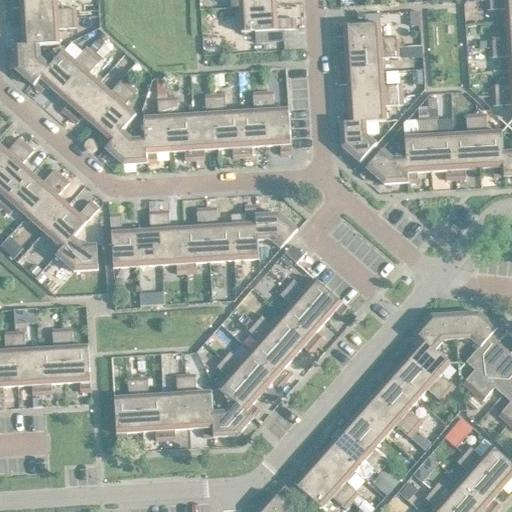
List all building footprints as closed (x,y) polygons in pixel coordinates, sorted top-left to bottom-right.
[(25,0),(26,15),(80,11),(79,1),(61,3),(61,0),(15,0),(15,1),(25,0)] [(279,0),(253,0),(244,1),(245,25),(299,22),(298,11),(281,13),(279,0)] [(509,2),(510,16),(511,16),(511,0),(491,0),(491,3),(509,2)] [(17,29),(18,39),(43,38),(63,37),(62,22),(81,21),(80,11),(26,15),(27,29),(17,29)] [(493,32),(494,41),(511,40),(511,16),(510,16),(511,30),(493,32)] [(348,30),(349,44),(403,41),(403,31),(385,32),(384,17),(338,20),(339,30),(348,30)] [(107,37),(99,46),(106,52),(114,43),(107,37)] [(19,63),(37,79),(54,60),(53,59),(44,51),(43,38),(18,39),(19,63)] [(51,78),(61,87),(97,47),(90,40),(78,54),(67,44),(53,59),(54,60),(37,79),(44,85),(51,78)] [(511,50),(511,40),(494,41),(494,51),(511,50)] [(341,59),(341,68),(387,66),(386,52),(404,50),(403,41),(349,44),(350,58),(341,59)] [(66,104),(73,110),(103,76),(93,67),(105,53),(97,47),(61,87),(72,97),(66,104)] [(135,61),(127,70),(135,77),(143,68),(135,61)] [(351,78),(352,92),(406,89),(406,79),(388,80),(387,66),(341,68),(342,78),(351,78)] [(227,67),(218,68),(218,79),(228,78),(227,67)] [(169,70),(160,70),(161,92),(171,92),(169,70)] [(87,110),(97,119),(133,79),(126,72),(114,86),(103,76),(73,110),(80,117),(87,110)] [(511,78),(496,79),(497,89),(511,88),(511,78)] [(102,136),(109,142),(126,124),(140,109),(129,99),(140,85),(133,79),(97,119),(108,129),(102,136)] [(276,85),(267,86),(270,140),(284,139),(285,148),(295,148),(293,102),(277,103),(276,85)] [(258,104),(244,105),(246,151),(256,150),(256,141),(270,140),(267,86),(257,86),(258,104)] [(228,88),(219,89),(222,143),(236,142),(237,151),(246,151),(244,105),(230,106),(228,88)] [(511,88),(497,89),(497,99),(511,98),(511,88)] [(210,107),(196,108),(199,154),(208,153),(208,144),(222,143),(219,89),(209,89),(210,107)] [(344,107),(344,117),(369,115),(369,116),(390,114),(389,99),(407,98),(406,89),(352,92),(353,106),(344,107)] [(181,91),(171,92),(174,146),(188,145),(189,154),(199,154),(196,108),(182,109),(181,91)] [(441,91),(431,91),(431,100),(432,111),(442,111),(441,91)] [(147,111),(148,131),(149,131),(151,157),(160,156),(160,146),(174,146),(171,92),(161,92),(162,110),(147,111)] [(423,100),(422,102),(422,112),(432,111),(431,100),(423,100)] [(471,127),(457,128),(460,173),(469,173),(469,163),(483,162),(480,108),(470,109),(471,127)] [(490,108),(480,108),(483,162),(497,162),(498,171),(508,171),(506,145),(507,145),(506,125),(491,126),(490,108)] [(408,131),(409,151),(410,151),(412,176),(422,176),(421,166),(435,165),(432,111),(422,112),(423,130),(408,131)] [(442,111),(432,111),(435,165),(449,164),(450,174),(460,173),(457,128),(443,129),(442,111)] [(369,115),(344,117),(346,140),(364,156),(381,137),(370,128),(369,116),(369,115)] [(126,124),(109,142),(127,158),(151,157),(149,131),(148,131),(136,132),(126,124)] [(0,135),(0,171),(30,137),(23,131),(11,144),(0,135)] [(0,192),(0,195),(6,201),(36,167),(25,157),(37,144),(30,137),(0,171),(0,183),(5,187),(0,192)] [(410,151),(409,151),(397,152),(386,143),(370,161),(388,178),(412,176),(410,151)] [(19,200),(30,210),(66,169),(59,163),(47,176),(36,167),(6,201),(13,208),(19,200)] [(30,210),(48,226),(72,199),(61,189),(73,176),(66,169),(30,210)] [(48,226),(66,241),(66,242),(77,230),(77,231),(103,202),(95,195),(83,208),(72,199),(48,226)] [(250,218),(235,218),(238,254),(263,253),(262,234),(261,234),(259,209),(260,209),(259,199),(249,200),(250,218)] [(220,201),(210,202),(214,256),(238,254),(235,218),(221,219),(220,201)] [(202,220),(188,221),(190,267),(200,266),(200,257),(214,256),(210,202),(201,202),(202,220)] [(162,205),(166,259),(180,258),(180,267),(190,267),(188,221),(173,222),(172,204),(162,205)] [(142,260),(166,259),(162,205),(153,205),(154,223),(140,224),(142,260)] [(117,262),(142,260),(140,224),(125,225),(124,207),(114,208),(117,262)] [(283,207),(260,209),(259,209),(261,234),(262,234),(274,233),(284,242),(301,223),(283,207)] [(13,229),(3,240),(8,245),(18,233),(13,229)] [(66,242),(66,241),(59,248),(77,265),(102,263),(100,238),(86,239),(77,231),(77,230),(66,242)] [(297,255),(300,257),(308,249),(296,238),(288,246),(297,255)] [(288,246),(283,252),(292,261),(297,255),(288,246)] [(38,256),(32,263),(39,269),(45,263),(38,256)] [(295,272),(289,279),(329,315),(339,304),(346,311),(353,303),(319,273),(309,284),(295,272)] [(296,299),(286,309),(320,339),(327,332),(320,326),(329,315),(289,279),(282,287),(296,299)] [(167,286),(158,286),(159,298),(168,298),(167,286)] [(483,306),(459,308),(461,333),(474,332),(483,340),(484,341),(500,322),(483,306)] [(263,308),(257,315),(297,351),(307,340),(314,347),(320,339),(286,309),(277,320),(263,308)] [(435,309),(419,327),(438,344),(439,343),(447,334),(461,333),(459,308),(435,309)] [(264,335),(254,345),(289,375),(295,368),(288,362),(297,351),(257,315),(250,323),(264,335)] [(501,320),(500,322),(484,341),(483,340),(470,356),(479,364),(467,377),(476,386),(511,345),(502,336),(510,327),(501,320)] [(76,322),(66,323),(69,377),(83,376),(84,385),(95,385),(92,339),(77,340),(76,322)] [(57,341),(43,342),(46,388),(55,387),(55,378),(69,377),(66,323),(56,323),(57,341)] [(28,325),(18,326),(21,380),(35,379),(36,388),(46,388),(43,342),(29,343),(28,325)] [(0,344),(0,390),(8,390),(7,381),(21,380),(18,326),(8,326),(9,344),(0,344)] [(420,341),(410,352),(451,388),(457,380),(444,368),(454,357),(439,343),(438,344),(419,327),(413,335),(420,341)] [(231,344),(225,351),(265,387),(275,376),(282,383),(289,375),(254,345),(245,356),(231,344)] [(511,345),(476,386),(480,389),(486,394),(498,381),(506,388),(511,381),(511,345)] [(222,382),(237,395),(238,395),(257,411),(263,404),(256,398),(265,387),(225,351),(218,358),(232,371),(222,382)] [(394,356),(387,363),(421,394),(431,383),(444,395),(451,388),(410,352),(401,362),(394,356)] [(388,377),(379,388),(419,423),(426,416),(412,404),(421,394),(387,363),(381,371),(388,377)] [(199,368),(189,369),(193,423),(207,422),(207,431),(217,431),(216,405),(217,405),(215,385),(200,386),(199,368)] [(181,387),(166,388),(169,434),(179,433),(178,423),(193,423),(189,369),(179,369),(181,387)] [(151,371),(141,372),(145,425),(159,425),(159,434),(169,434),(166,388),(152,389),(151,371)] [(145,425),(141,372),(132,372),(133,390),(117,391),(120,437),(131,436),(130,426),(145,425)] [(511,381),(506,388),(511,393),(511,398),(503,409),(511,417),(511,381)] [(362,392),(356,399),(390,430),(399,419),(413,431),(419,423),(379,388),(369,398),(362,392)] [(480,389),(472,397),(478,402),(486,394),(480,389)] [(229,405),(217,405),(216,405),(217,431),(241,429),(257,411),(238,395),(237,395),(229,405)] [(356,413),(347,424),(387,459),(394,452),(380,440),(390,430),(356,399),(349,407),(356,413)] [(464,412),(448,431),(459,441),(476,422),(464,412)] [(330,428),(324,435),(358,465),(367,455),(381,467),(387,459),(347,424),(337,434),(330,428)] [(324,449),(315,460),(355,495),(362,488),(348,476),(358,465),(324,435),(317,443),(324,449)] [(472,439),(465,446),(506,482),(511,475),(511,454),(495,440),(485,451),(472,439)] [(472,466),(463,476),(497,507),(504,499),(497,493),(506,482),(465,446),(459,454),(472,466)] [(433,449),(417,468),(426,476),(442,457),(433,449)] [(355,495),(315,460),(306,470),(298,464),(291,472),(326,502),(335,491),(349,503),(355,495)] [(388,460),(374,475),(390,489),(404,474),(388,460)] [(440,475),(434,482),(467,511),(479,511),(484,508),(488,511),(492,511),(497,507),(463,476),(454,487),(440,475)] [(412,476),(404,486),(412,493),(421,484),(412,476)] [(441,502),(431,511),(467,511),(434,482),(427,490),(441,502)] [(262,505),(262,511),(289,511),(297,504),(278,487),(262,505)] [(362,501),(353,511),(352,511),(370,511),(372,510),(362,501)]
